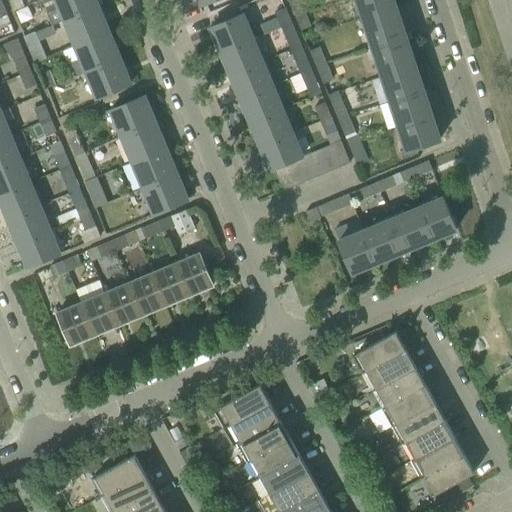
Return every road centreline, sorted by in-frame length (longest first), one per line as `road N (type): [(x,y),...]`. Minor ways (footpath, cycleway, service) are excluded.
road 1 (residential): [(283,337),(148,0)]
road 2 (residential): [(508,239),(432,0)]
road 3 (residential): [(511,493),(405,284)]
road 4 (residential): [(366,511),(283,337)]
road 5 (residential): [(135,404),(283,337)]
road 6 (residential): [(283,337),(405,284)]
road 7 (residential): [(49,440),(0,322)]
road 8 (residential): [(196,511),(135,404)]
